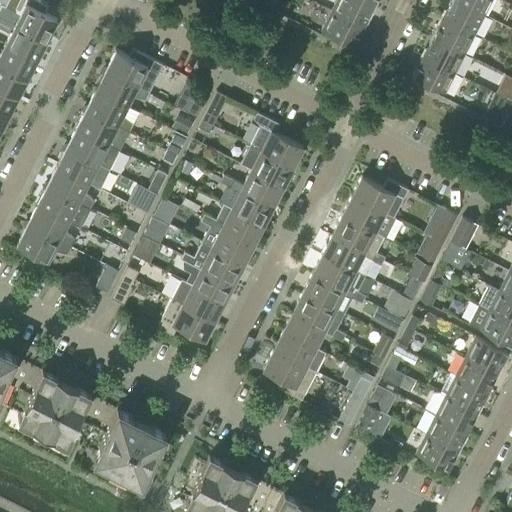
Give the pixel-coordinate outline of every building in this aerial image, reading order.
[(261,0),(260,3),(271,9),(275,0),(261,0)] [(363,25),(373,6),(360,0),(335,0),(331,9),(363,25)] [(483,14),(456,0),(449,0),(441,17),(473,33),(483,14)] [(456,0),(483,14),(490,0),(456,0)] [(35,7),(25,2),(20,13),(1,4),(0,6),(0,15),(2,17),(46,39),(56,18),(42,11),(40,6),(35,7)] [(363,25),(331,9),(320,29),(352,46),(363,25)] [(46,39),(2,17),(0,15),(0,28),(9,33),(5,42),(36,59),(46,39)] [(464,52),(473,33),(441,17),(431,36),(464,52)] [(431,36),(422,55),(454,71),(464,52),(431,36)] [(0,64),(26,78),(36,59),(5,42),(0,52),(0,51),(0,64)] [(115,48),(105,69),(148,91),(162,63),(132,48),(128,55),(115,48)] [(454,71),(422,55),(411,75),(443,92),(454,71)] [(0,88),(16,97),(26,78),(0,64),(0,88)] [(131,95),(144,99),(148,91),(105,69),(95,88),(126,104),(131,95)] [(509,88),(508,87),(503,96),(505,97),(511,101),(511,86),(510,86),(509,88)] [(0,113),(6,116),(16,97),(0,88),(0,113)] [(126,104),(95,88),(85,108),(128,130),(132,123),(121,114),(126,104)] [(195,116),(206,94),(195,88),(184,110),(195,116)] [(511,102),(511,101),(505,97),(503,96),(497,108),(507,113),(511,102)] [(128,130),(85,108),(75,127),(119,149),(128,130)] [(201,118),(212,124),(216,116),(205,110),(201,118)] [(260,148),(292,165),(302,145),(274,131),(278,122),(256,111),(253,117),(259,124),(249,143),(260,148)] [(177,114),(170,127),(175,130),(185,134),(186,135),(192,121),(177,114)] [(208,132),(212,124),(201,118),(197,126),(208,132)] [(109,168),(119,149),(75,127),(65,146),(97,162),(109,168)] [(175,130),(165,149),(176,154),(185,135),(185,134),(175,130)] [(292,165),(260,148),(249,143),(239,162),(250,168),(282,184),(292,165)] [(56,165),(87,182),(91,172),(97,162),(65,146),(56,165)] [(161,157),(171,162),(176,154),(165,149),(161,157)] [(186,173),(191,162),(182,158),(177,168),(186,173)] [(93,200),(82,191),(87,182),(56,165),(46,185),(89,207),(93,200)] [(155,168),(146,187),(147,188),(156,193),(166,173),(155,168)] [(272,203),(282,184),(250,168),(242,183),(240,187),(272,203)] [(272,203),(240,187),(242,183),(223,173),(221,177),(219,181),(238,191),(230,206),(262,223),(272,203)] [(382,186),(361,175),(351,195),(392,216),(407,187),(386,177),(382,186)] [(79,226),(89,207),(46,185),(36,204),(67,220),(79,226)] [(140,200),(150,205),(156,193),(147,188),(140,200)] [(394,217),(392,216),(351,195),(341,214),(382,235),(384,236),(394,217)] [(222,222),(220,225),(253,242),(262,223),(230,206),(223,202),(215,218),(222,222)] [(73,238),(62,229),(67,220),(36,204),(26,223),(69,246),(73,238)] [(445,207),(430,235),(441,241),(456,213),(445,207)] [(203,212),(199,219),(209,224),(213,217),(203,212)] [(382,235),(341,214),(331,233),(363,250),(361,253),(371,258),(374,251),(382,235)] [(449,239),(457,243),(465,247),(477,223),(461,215),(449,239)] [(211,245),(243,261),(253,242),(220,225),(222,222),(215,218),(213,217),(209,224),(201,240),(211,245)] [(52,249),(66,253),(69,246),(26,223),(15,244),(29,251),(31,257),(37,255),(47,260),(52,249)] [(136,230),(126,225),(120,237),(130,242),(136,230)] [(158,240),(161,235),(146,227),(143,232),(158,240)] [(353,269),(361,253),(363,250),(331,233),(321,253),(353,269)] [(158,243),(142,235),(139,240),(155,248),(158,243)] [(437,249),(441,241),(430,235),(421,254),(432,260),(437,249)] [(451,255),(457,243),(449,239),(443,251),(451,255)] [(243,261),(211,245),(201,240),(193,255),(203,260),(201,264),(233,280),(243,261)] [(184,250),(180,258),(182,259),(189,263),(193,255),(184,250)] [(384,256),(374,251),(371,258),(380,263),(384,256)] [(355,289),(345,284),(353,269),(321,253),(311,272),(343,288),(342,292),(351,297),(355,289)] [(203,260),(193,255),(189,263),(182,259),(182,267),(189,271),(185,280),(223,300),(233,280),(201,264),(203,260)] [(421,280),(430,264),(415,256),(407,272),(410,274),(421,280)] [(106,291),(117,270),(105,264),(95,285),(106,291)] [(126,265),(122,272),(134,278),(137,270),(126,265)] [(435,267),(429,278),(437,282),(440,276),(443,271),(435,267)] [(498,289),(511,295),(511,271),(508,269),(498,289)] [(122,272),(110,297),(123,304),(135,279),(134,278),(122,272)] [(343,288),(311,272),(302,291),(343,312),(351,297),(342,292),(343,288)] [(416,291),(421,280),(410,274),(405,285),(416,291)] [(440,276),(437,282),(441,284),(448,288),(451,282),(440,276)] [(181,302),(213,319),(223,300),(185,280),(181,278),(171,297),(181,302)] [(429,278),(424,289),(419,298),(430,304),(441,284),(437,282),(429,278)] [(478,303),(488,308),(511,320),(511,295),(498,289),(487,283),(478,303)] [(412,299),(391,288),(382,306),(403,317),(412,299)] [(355,289),(351,297),(361,302),(365,294),(355,289)] [(324,327),(322,330),(331,335),(335,328),(343,312),(302,291),(292,310),(324,327)] [(213,319),(181,302),(171,297),(156,325),(172,333),(176,325),(203,339),(213,319)] [(467,323),(510,345),(511,340),(511,320),(488,308),(478,303),(467,323)] [(324,327),(292,310),(282,329),(314,346),(322,330),(324,327)] [(395,331),(402,318),(389,312),(382,324),(395,331)] [(428,312),(424,319),(435,324),(438,317),(428,312)] [(411,314),(405,325),(413,330),(419,318),(411,314)] [(407,341),(413,330),(405,325),(399,337),(407,341)] [(335,328),(331,335),(341,340),(345,333),(335,328)] [(282,329),(272,349),(314,370),(315,371),(325,351),(314,346),(282,329)] [(393,337),(381,331),(372,350),(374,352),(383,356),(384,356),(393,337)] [(464,355),(496,372),(506,352),(474,335),(464,355)] [(164,432),(84,391),(0,347),(0,400),(20,411),(17,417),(65,442),(68,435),(95,449),(92,455),(140,480),(143,474),(154,479),(172,444),(161,438),(164,432)] [(272,349),(262,369),(281,378),(277,386),(300,398),(314,370),(272,349)] [(374,352),(370,361),(378,365),(383,356),(374,352)] [(398,358),(391,354),(385,364),(393,368),(398,358)] [(496,372),(464,355),(454,375),(486,391),(496,372)] [(404,374),(393,368),(385,364),(380,375),(398,385),(404,374)] [(444,394),(477,410),(486,391),(454,375),(449,372),(439,391),(444,394)] [(360,374),(352,389),(363,395),(371,380),(360,374)] [(349,423),(363,395),(352,389),(338,418),(349,423)] [(380,395),(372,391),(366,402),(374,406),(380,395)] [(477,410),(444,394),(435,413),(467,430),(477,410)] [(354,426),(366,432),(379,408),(374,406),(366,402),(354,426)] [(467,430),(435,413),(425,432),(457,449),(467,430)] [(425,432),(414,453),(447,469),(457,449),(425,432)] [(322,511),(208,454),(205,460),(194,455),(177,488),(188,494),(185,500),(207,511),(322,511)] [(160,483),(150,477),(139,499),(149,504),(160,483)]
